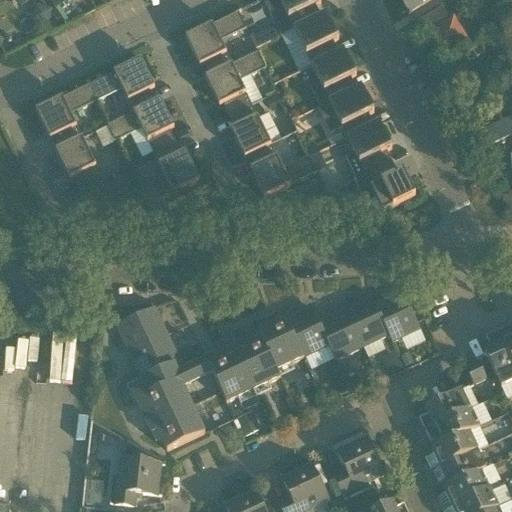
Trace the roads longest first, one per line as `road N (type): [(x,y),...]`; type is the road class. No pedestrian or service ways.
road 1 (residential): [(462,258),(0,291)]
road 2 (residential): [(462,258),(454,205),(356,0)]
road 3 (residential): [(182,511),(192,491),(387,410)]
road 4 (residential): [(151,21),(235,200)]
road 5 (residential): [(151,21),(0,92)]
road 6 (residential): [(0,95),(65,231)]
